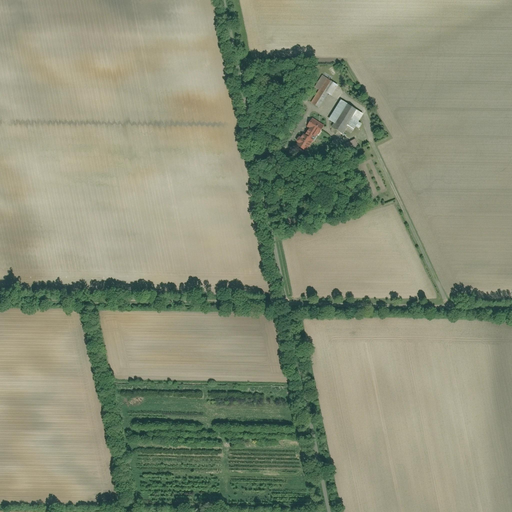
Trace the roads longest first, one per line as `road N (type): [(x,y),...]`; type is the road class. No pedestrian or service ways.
road 1 (residential): [(285,303),(224,0)]
road 2 (track): [(0,298),(285,303)]
road 3 (residential): [(511,308),(285,303)]
road 4 (unclassified): [(328,511),(285,303)]
road 5 (track): [(456,307),(444,300),(366,121)]
